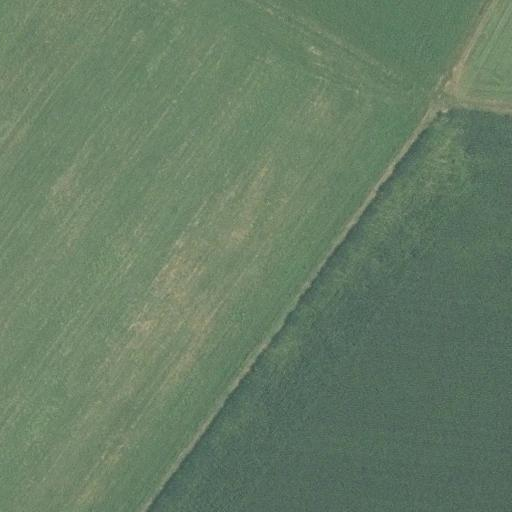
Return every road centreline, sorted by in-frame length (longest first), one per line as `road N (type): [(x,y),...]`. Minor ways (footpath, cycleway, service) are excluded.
road 1 (track): [(149,511),(367,208),(489,0)]
road 2 (track): [(257,0),(435,101),(511,110)]
